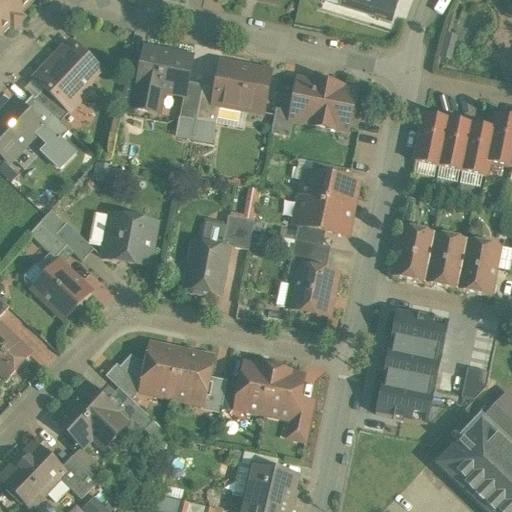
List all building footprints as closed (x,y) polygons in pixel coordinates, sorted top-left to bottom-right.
[(30,0),(0,0),(0,33),(5,33),(11,27),(10,24),(30,3),(30,0)] [(328,0),(327,8),(389,26),(396,0),(328,0)] [(439,35),(436,57),(449,59),(452,37),(439,35)] [(70,43),(34,81),(45,90),(65,110),(66,109),(82,92),(86,96),(95,87),(90,83),(101,72),(70,43)] [(192,59),(144,51),(133,110),(154,114),(158,92),(184,97),(185,97),(187,84),(192,59)] [(270,74),(221,65),(217,90),(213,107),(219,108),(262,116),(270,74)] [(328,85),(313,82),(312,85),(298,82),(292,113),(291,121),(292,122),(312,125),(312,127),(334,131),(334,130),(347,132),(349,119),(351,120),(356,93),(342,91),(342,89),(328,86),(328,85)] [(203,87),(187,84),(185,97),(184,97),(180,119),(196,122),(203,87)] [(217,90),(203,87),(196,122),(216,126),(219,108),(213,107),(217,90)] [(65,110),(45,90),(35,101),(60,124),(70,113),(66,109),(65,110)] [(35,101),(32,98),(21,110),(42,129),(41,130),(53,142),(65,129),(60,124),(35,101)] [(21,110),(14,103),(0,117),(0,155),(9,164),(29,143),(26,141),(38,128),(41,130),(42,129),(21,110)] [(292,113),(276,110),(271,136),(289,139),(292,122),(291,121),(292,113)] [(449,121),(425,116),(415,164),(439,169),(449,121)] [(511,163),(511,120),(497,117),(494,130),(494,131),(488,165),(511,170),(511,163)] [(472,126),(449,121),(439,169),(462,174),(472,126)] [(494,130),(472,126),(462,174),(485,179),(488,165),(494,131),(494,130)] [(340,170),(313,165),(310,176),(338,182),(340,170)] [(338,182),(310,176),(309,185),(304,184),(301,199),(300,199),(352,210),(357,186),(338,182)] [(352,210),(300,199),(296,217),(300,218),(298,228),(325,234),(346,238),(352,210)] [(156,226),(112,217),(104,261),(148,269),(156,226)] [(511,218),(503,217),(501,233),(511,234),(511,218)] [(254,223),(228,218),(222,248),(249,253),(254,223)] [(56,237),(41,224),(30,236),(55,260),(67,248),(56,237)] [(94,251),(67,226),(56,237),(67,248),(83,263),(94,251)] [(325,234),(298,228),(295,243),(322,248),(325,234)] [(435,236),(402,229),(392,279),(425,286),(435,236)] [(467,242),(435,236),(425,286),(457,292),(467,242)] [(500,249),(467,242),(457,292),(490,299),(500,249)] [(322,248),(295,243),(291,261),(326,269),(330,250),(322,248)] [(228,253),(193,246),(185,289),(189,290),(192,296),(204,298),(209,294),(220,296),(228,253)] [(33,292),(64,322),(91,294),(60,264),(49,275),(33,292)] [(35,267),(24,279),(24,283),(33,292),(49,275),(40,267),(35,267)] [(336,277),(295,268),(291,284),(297,285),(292,309),(290,309),(289,310),(327,318),(336,277)] [(0,324),(12,312),(0,300),(0,324)] [(448,323),(396,312),(375,416),(427,427),(448,323)] [(31,357),(0,327),(0,374),(7,382),(31,357)] [(173,401),(181,352),(172,350),(172,352),(151,347),(147,364),(142,389),(156,392),(155,397),(173,401)] [(181,352),(173,401),(191,404),(192,399),(204,401),(208,379),(212,360),(191,355),(191,354),(181,352)] [(131,357),(120,369),(117,366),(106,378),(127,399),(137,388),(142,389),(147,364),(136,362),(131,357)] [(266,372),(244,367),(241,385),(235,410),(265,416),(274,371),(267,370),(266,372)] [(290,374),(274,371),(265,416),(294,422),(299,402),(303,379),(289,376),(290,374)] [(489,375),(467,371),(461,399),(473,401),(486,388),(489,375)] [(227,383),(208,379),(204,401),(207,402),(206,407),(221,410),(227,383)] [(241,385),(227,383),(221,410),(221,412),(230,414),(235,410),(241,385)] [(121,419),(87,387),(54,422),(58,426),(59,428),(60,427),(62,429),(61,429),(62,431),(63,430),(83,449),(92,440),(98,446),(106,437),(112,442),(122,431),(128,425),(121,419)] [(511,402),(507,397),(492,413),(511,432),(511,402)] [(312,404),(299,402),(294,422),(296,426),(293,441),(304,444),(312,404)] [(153,423),(134,405),(121,419),(128,425),(122,431),(144,452),(155,441),(145,432),(153,423)] [(511,432),(492,413),(486,408),(483,412),(478,417),(506,443),(507,447),(507,448),(511,453),(511,432)] [(511,511),(511,453),(507,448),(481,424),(439,468),(485,511),(511,511)] [(37,441),(14,464),(24,473),(43,453),(43,454),(47,450),(37,441)] [(24,473),(9,489),(32,511),(55,486),(52,483),(62,472),(43,454),(43,453),(24,473)] [(99,484),(73,458),(64,468),(75,479),(66,488),(81,502),(99,484)] [(288,511),(296,479),(253,469),(243,511),(288,511)] [(150,511),(174,511),(178,491),(155,487),(150,511)] [(179,503),(177,511),(200,511),(201,507),(179,503)]
